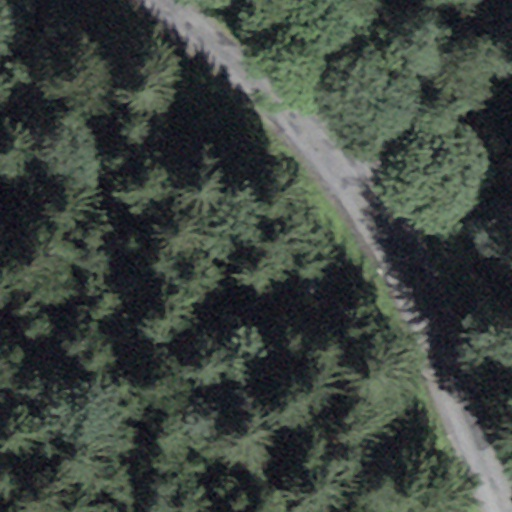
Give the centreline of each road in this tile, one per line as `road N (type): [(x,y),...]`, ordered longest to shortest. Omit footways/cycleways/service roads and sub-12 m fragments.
road 1 (unclassified): [(163,0),(240,65),(382,223),(509,511)]
road 2 (track): [(288,0),(340,78),(382,223)]
